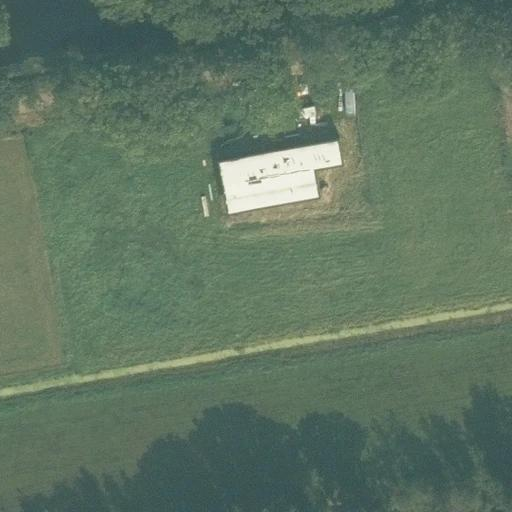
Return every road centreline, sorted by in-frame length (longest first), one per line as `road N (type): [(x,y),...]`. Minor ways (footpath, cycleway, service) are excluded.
road 1 (unclassified): [(255,65),(511,20)]
road 2 (track): [(0,111),(255,65)]
